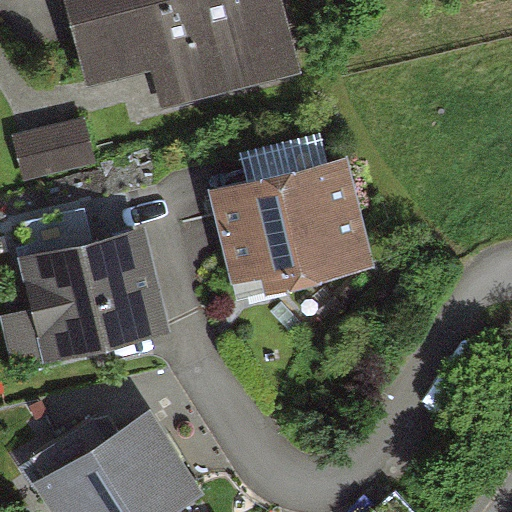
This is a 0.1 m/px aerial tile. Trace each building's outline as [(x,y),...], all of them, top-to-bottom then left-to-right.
[(270,0),(74,0),(93,74),(158,58),(168,97),(288,67),(270,0)] [(73,120),(9,133),(18,175),(82,161),(73,120)] [(349,143),(209,177),(237,293),(377,260),(349,143)] [(157,328),(137,231),(34,252),(45,310),(9,317),(17,356),(157,328)] [(174,511),(197,499),(153,424),(47,487),(61,511),(174,511)]
